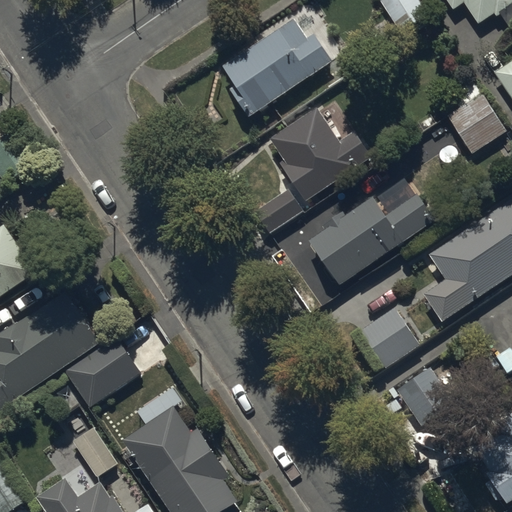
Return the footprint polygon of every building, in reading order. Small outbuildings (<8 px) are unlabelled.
[(430,15),(419,0),(385,0),(381,3),(403,36),(410,31),(414,36),(430,25),(425,19),(430,15)] [(511,0),(446,0),(456,13),(466,5),(481,26),(496,15),(499,18),(502,16),(511,30),(511,0)] [(310,42),(297,22),(226,69),(239,89),(233,93),(251,120),(335,65),(317,37),(310,42)] [(511,65),(497,75),(511,97),(511,65)] [(473,156),(508,133),(475,82),(452,96),(461,109),(448,117),(473,156)] [(282,167),(307,205),(375,160),(358,134),(342,144),(320,110),(272,141),(287,164),(282,167)] [(18,132),(0,143),(0,174),(8,187),(40,166),(18,132)] [(257,213),(272,236),(306,214),(291,191),(257,213)] [(313,243),(343,287),(438,223),(420,197),(388,219),(376,201),(313,243)] [(428,296),(446,324),(511,279),(511,204),(432,258),(449,283),(428,296)] [(7,228),(0,233),(0,303),(40,276),(7,228)] [(20,399),(21,400),(103,348),(69,294),(0,338),(0,410),(1,411),(20,399)] [(363,335),(388,371),(422,348),(397,311),(363,335)] [(68,373),(92,410),(143,376),(119,340),(68,373)] [(433,371),(401,393),(426,430),(458,408),(433,371)] [(175,409),(124,443),(170,511),(234,511),(242,507),(227,485),(233,481),(200,431),(193,436),(175,409)] [(95,429),(75,443),(100,480),(121,466),(95,429)] [(511,429),(475,455),(509,507),(511,504),(511,429)] [(0,511),(16,511),(29,503),(0,461),(0,511)] [(150,511),(149,508),(143,511),(125,511),(117,499),(113,501),(103,485),(81,499),(69,481),(38,501),(46,511),(150,511)]
